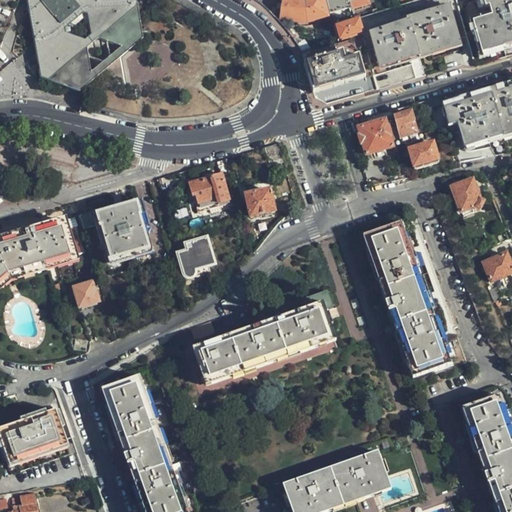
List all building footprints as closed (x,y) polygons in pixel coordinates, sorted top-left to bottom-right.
[(27,0),(39,79),(78,90),(93,78),(87,70),(86,49),(94,42),(115,44),(118,46),(88,71),(93,78),(136,41),(134,0),(27,0)] [(282,0),(280,20),(311,22),(328,17),(322,0),(282,0)] [(352,9),(348,0),(326,0),(330,14),(340,11),(340,12),(352,9)] [(369,3),(367,0),(348,0),(352,9),(369,3)] [(511,0),(454,0),(462,24),(470,22),(479,56),(503,49),(511,46),(511,0)] [(369,32),(374,51),(379,68),(461,44),(450,7),(369,32)] [(341,40),(362,34),(358,19),(355,20),(336,25),(338,33),(341,40)] [(362,34),(363,37),(367,53),(374,51),(369,32),(362,34)] [(311,61),(305,63),(312,86),(371,68),(367,53),(363,37),(343,43),(345,51),(332,55),(318,59),(311,61)] [(316,52),(318,59),(332,55),(330,47),(316,52)] [(479,56),(482,65),(505,58),(503,49),(479,56)] [(371,68),(312,86),(314,94),(374,76),(371,68)] [(511,83),(484,92),(427,108),(435,139),(450,135),(454,153),(511,140),(511,83)] [(402,116),(393,119),(399,139),(409,136),(417,134),(410,114),(402,116)] [(399,139),(393,119),(376,124),(359,129),(361,136),(359,137),(362,146),(364,145),(366,155),(401,145),(399,139)] [(401,145),(401,148),(411,145),(409,136),(399,139),(401,145)] [(433,145),(435,139),(424,142),(425,147),(433,145)] [(283,162),(277,144),(265,148),(270,165),(283,162)] [(438,164),(433,145),(425,147),(409,152),(415,171),(427,167),(438,164)] [(229,173),(225,160),(215,163),(219,176),(222,175),(229,173)] [(222,175),(219,176),(206,180),(189,185),(193,197),(196,196),(199,205),(216,200),(217,204),(230,201),(222,175)] [(455,201),(449,204),(457,221),(463,218),(462,215),(476,208),(480,210),(483,203),(480,202),(477,193),(479,191),(476,184),(474,185),(471,180),(451,189),(451,190),(455,201)] [(274,213),(269,191),(245,198),(250,219),(274,213)] [(153,252),(142,214),(139,215),(136,205),(117,211),(99,216),(98,217),(101,226),(99,227),(110,265),(119,262),(119,259),(143,252),(144,255),(153,252)] [(89,214),(79,218),(85,236),(95,232),(89,214)] [(0,284),(8,278),(75,256),(74,255),(86,251),(75,218),(63,222),(62,220),(0,239),(0,284)] [(449,363),(400,222),(361,236),(411,377),(449,363)] [(194,278),(195,276),(195,275),(195,274),(195,273),(194,272),(208,268),(215,266),(207,239),(185,246),(187,252),(177,255),(184,277),(186,279),(187,280),(190,281),(192,280),(194,278)] [(511,274),(511,265),(508,255),(483,266),(491,284),(511,274)] [(195,275),(195,276),(209,272),(208,268),(194,272),(195,273),(195,274),(195,275)] [(65,291),(63,284),(54,287),(56,292),(61,290),(62,292),(65,291)] [(99,304),(97,294),(96,291),(94,292),(93,289),(92,284),(74,290),(79,310),(89,307),(99,304)] [(323,304),(325,308),(334,305),(330,294),(305,303),(308,309),(323,304)] [(338,342),(325,308),(323,304),(308,309),(193,350),(207,388),(338,342)] [(217,335),(212,322),(191,329),(196,342),(217,335)] [(89,353),(90,343),(75,340),(74,351),(89,353)] [(142,508),(138,510),(138,511),(187,511),(139,379),(100,393),(142,508)] [(511,511),(511,433),(498,393),(460,407),(498,511),(511,511)] [(59,431),(52,412),(27,421),(0,431),(0,452),(6,468),(65,447),(59,431)] [(377,483),(389,479),(377,448),(282,482),(292,511),(331,511),(381,494),(377,483)] [(393,490),(389,479),(377,483),(381,494),(393,490)] [(37,511),(34,496),(19,499),(20,506),(12,507),(13,511),(11,511),(37,511)] [(20,506),(19,499),(11,500),(12,507),(20,506)]
